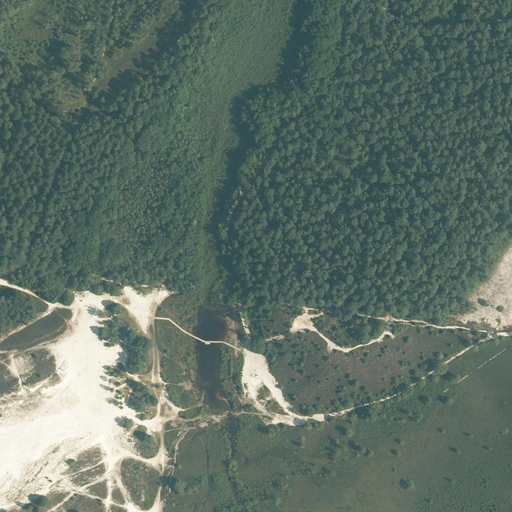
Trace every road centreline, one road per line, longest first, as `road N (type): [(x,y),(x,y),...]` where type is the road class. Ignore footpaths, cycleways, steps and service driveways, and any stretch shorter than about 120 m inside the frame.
road 1 (track): [(497,334),(378,401),(308,418),(263,413)]
road 2 (track): [(371,0),(420,27),(511,18)]
road 3 (track): [(252,180),(282,129),(314,111),(336,78)]
road 4 (track): [(238,306),(241,284),(226,231),(252,180)]
